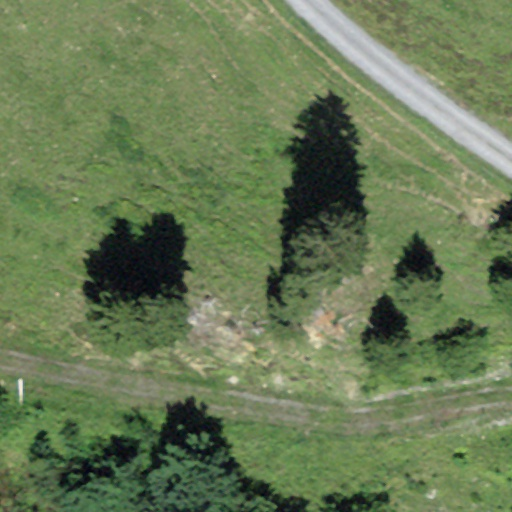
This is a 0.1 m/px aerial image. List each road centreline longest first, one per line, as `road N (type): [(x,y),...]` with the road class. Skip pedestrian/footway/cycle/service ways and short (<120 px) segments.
road 1 (track): [(511,393),(380,415),(271,403),(0,350)]
road 2 (track): [(511,155),(403,80),(310,0)]
